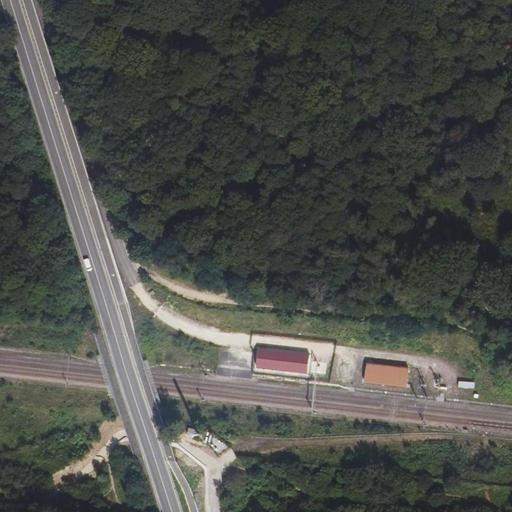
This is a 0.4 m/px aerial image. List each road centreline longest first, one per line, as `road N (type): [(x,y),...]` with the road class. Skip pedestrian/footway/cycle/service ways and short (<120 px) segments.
road 1 (secondary): [(12,0),(173,511)]
road 2 (track): [(117,248),(511,58)]
road 3 (track): [(117,248),(187,0)]
road 4 (track): [(105,451),(48,498),(0,501)]
